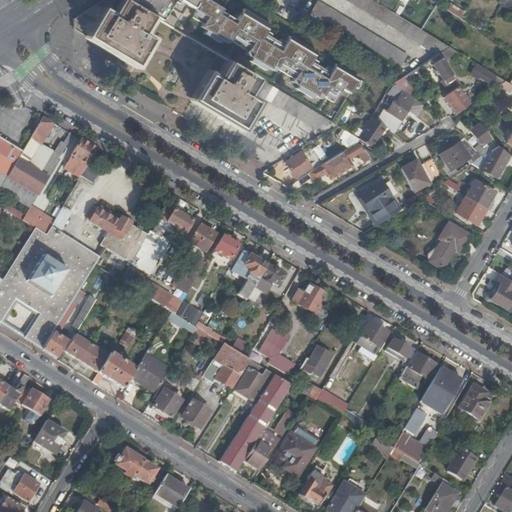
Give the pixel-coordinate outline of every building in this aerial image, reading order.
[(129,0),(99,0),(72,17),(72,24),(85,32),(111,48),(133,62),(149,36),(141,31),(151,14),(129,0)] [(339,88),(347,93),(351,87),(354,89),(359,80),(356,79),(357,78),(333,64),(329,70),(324,67),(323,69),(314,64),(316,61),(311,58),(315,52),(288,36),(283,42),(278,39),(277,41),(268,36),(270,33),(265,30),(268,24),(242,8),(237,17),(221,7),(225,2),(221,0),(129,0),(151,14),(171,26),(184,5),(193,11),(190,16),(201,23),(199,26),(204,29),(202,32),(218,42),(220,39),(226,43),(228,40),(245,51),(244,53),(250,57),(248,60),(264,70),(266,67),(273,71),(274,68),(291,79),(290,81),(296,85),(294,88),(310,98),(312,95),(319,99),(322,93),(332,99),(339,88)] [(404,54),(315,0),(314,0),(308,11),(398,65),(404,54)] [(348,0),(436,53),(439,52),(447,47),(448,46),(372,0),(348,0)] [(511,5),(511,0),(506,0),(502,6),(508,9),(511,5)] [(449,3),(445,9),(458,17),(462,11),(449,3)] [(422,4),(414,22),(421,25),(429,8),(422,4)] [(447,47),(449,50),(450,52),(455,55),(458,51),(449,45),(448,46),(447,47)] [(449,50),(447,47),(439,52),(441,57),(450,52),(449,50)] [(439,52),(436,53),(406,72),(411,79),(426,71),(429,76),(437,72),(442,79),(440,81),(443,87),(449,83),(454,80),(451,74),(440,57),(441,57),(439,52)] [(255,100),(244,94),(256,77),(228,60),(217,77),(208,72),(192,97),(239,126),(255,100)] [(480,77),(491,84),(493,81),(497,75),(476,62),(469,74),(478,80),(480,77)] [(389,84),(391,85),(402,92),(411,87),(409,82),(411,79),(406,72),(387,83),(389,84)] [(497,75),(493,81),(499,85),(505,81),(497,75)] [(503,89),(511,96),(511,94),(511,85),(509,83),(505,81),(499,85),(496,87),(500,91),(503,89)] [(456,87),(453,89),(449,83),(443,87),(444,88),(447,93),(444,95),(448,100),(446,102),(453,112),(466,103),(456,87)] [(261,95),(322,133),(334,125),(323,118),(268,84),(261,95)] [(385,110),(381,108),(374,119),(383,126),(390,131),(403,114),(404,113),(413,99),(402,92),(391,85),(385,94),(393,99),(393,101),(390,100),(388,103),(389,104),(385,110)] [(409,116),(419,103),(413,99),(404,113),(409,116)] [(42,118),(39,124),(22,151),(32,157),(40,143),(42,144),(54,123),(43,116),(42,118)] [(374,119),(371,116),(355,139),(357,140),(364,145),(374,139),(383,126),(374,119)] [(488,140),(478,125),(469,131),(480,145),(488,140)] [(65,143),(62,141),(55,153),(61,157),(74,135),(70,133),(65,143)] [(0,138),(0,171),(8,177),(18,159),(22,152),(0,138)] [(374,139),(364,145),(369,148),(370,146),(374,139)] [(79,162),(80,160),(87,165),(88,164),(97,149),(81,140),(72,155),(74,157),(73,159),(79,162)] [(460,162),(468,157),(471,163),(478,158),(481,157),(473,148),(465,140),(440,155),(449,169),(459,162),(460,162)] [(497,146),(494,142),(482,150),(485,154),(497,146)] [(42,144),(40,143),(32,157),(27,165),(48,179),(61,157),(55,153),(42,144)] [(319,144),(313,148),(320,160),(326,157),(319,144)] [(482,150),(478,144),(473,148),(481,157),(485,154),(482,150)] [(372,156),(355,145),(305,172),(310,181),(325,173),(328,178),(350,166),(346,160),(356,154),(362,162),(372,156)] [(485,172),(496,178),(509,155),(499,148),(497,146),(485,154),(485,155),(479,159),(478,158),(471,163),(469,164),(485,172)] [(22,151),(22,152),(18,159),(27,165),(32,157),(22,151)] [(294,178),(310,167),(299,151),(283,162),(294,178)] [(414,161),(399,169),(411,191),(442,173),(433,157),(422,164),(425,169),(421,172),(417,166),(414,161)] [(27,165),(18,159),(8,177),(21,186),(38,196),(48,179),(27,165)] [(88,164),(87,165),(79,179),(91,186),(100,171),(88,164)] [(21,186),(8,177),(0,189),(0,206),(5,210),(23,221),(26,215),(3,200),(7,194),(30,208),(31,207),(38,196),(21,186)] [(366,210),(364,211),(373,226),(404,206),(385,177),(356,194),(366,210)] [(448,181),(442,184),(455,192),(458,187),(448,181)] [(493,193),(474,181),(464,197),(483,209),(493,193)] [(84,186),(77,182),(54,221),(51,225),(60,230),(71,212),(69,211),(84,186)] [(157,200),(163,204),(171,193),(163,189),(157,200)] [(496,195),(493,193),(483,209),(486,211),(496,195)] [(464,197),(454,212),(473,224),(483,209),(464,197)] [(108,233),(101,245),(131,263),(148,234),(97,202),(87,219),(108,233)] [(26,215),(23,221),(35,228),(45,235),(50,227),(51,225),(54,221),(31,207),(30,208),(26,215)] [(162,236),(170,224),(174,226),(177,228),(185,233),(192,221),(174,210),(167,207),(153,231),(162,236)] [(486,211),(483,209),(473,224),(477,226),(486,211)] [(453,247),(457,249),(465,235),(448,225),(439,239),(439,240),(434,247),(428,252),(426,254),(426,256),(426,258),(428,260),(440,267),(453,247)] [(216,235),(200,226),(190,242),(205,253),(216,235)] [(50,227),(45,235),(95,266),(99,268),(103,261),(98,259),(99,258),(82,247),(50,227)] [(45,235),(35,228),(2,281),(0,284),(0,323),(16,299),(18,300),(19,300),(24,303),(33,309),(37,311),(37,313),(39,314),(24,340),(41,351),(52,334),(55,328),(68,308),(69,306),(75,298),(79,291),(95,266),(45,235)] [(224,234),(215,251),(230,260),(240,244),(224,234)] [(246,280),(237,296),(246,301),(267,266),(243,251),(232,271),(246,280)] [(186,295),(204,263),(191,255),(172,287),(186,295)] [(284,277),(267,266),(246,301),(246,302),(258,310),(271,287),(269,286),(271,284),(277,288),(284,277)] [(127,271),(121,281),(147,297),(154,302),(160,292),(127,271)] [(490,299),(505,308),(511,296),(511,282),(502,277),(497,284),(499,286),(490,299)] [(298,291),(291,302),(315,316),(321,306),(326,296),(308,285),(303,294),(298,291)] [(84,294),(79,291),(75,298),(78,300),(80,298),(81,299),(84,294)] [(173,300),(160,292),(154,302),(172,313),(176,315),(178,311),(171,306),(170,304),(173,300)] [(157,313),(159,310),(169,317),(172,313),(154,302),(147,297),(142,305),(148,308),(150,305),(152,307),(151,309),(157,313)] [(87,302),(72,326),(78,330),(94,306),(87,302)] [(182,305),(178,311),(176,315),(184,321),(187,315),(184,313),(187,309),(182,305)] [(324,308),(321,306),(315,316),(320,319),(325,311),(324,308)] [(72,311),(68,308),(55,328),(59,330),(61,331),(73,311),(72,311)] [(283,316),(275,311),(264,331),(271,335),(283,316)] [(199,321),(195,327),(198,329),(208,335),(209,336),(212,330),(199,321)] [(356,344),(374,355),(378,349),(387,334),(369,324),(361,338),(360,338),(356,344)] [(120,344),(126,348),(135,333),(128,329),(120,344)] [(196,333),(205,339),(208,335),(198,329),(196,333)] [(55,336),(52,334),(41,351),(55,360),(66,343),(55,336)] [(75,335),(64,353),(97,374),(108,357),(75,335)] [(405,361),(402,366),(406,368),(408,369),(417,354),(412,351),(393,340),(387,350),(405,361)] [(221,370),(211,364),(202,378),(212,384),(214,380),(232,391),(233,389),(246,368),(248,366),(251,362),(247,359),(223,345),(213,361),(223,367),(221,370)] [(319,379),(331,357),(317,348),(303,372),(310,377),(311,374),(319,379)] [(417,354),(408,369),(406,368),(399,379),(414,388),(421,377),(426,380),(430,374),(433,375),(436,370),(434,368),(436,365),(417,354)] [(110,355),(108,357),(97,374),(92,383),(97,386),(103,378),(122,390),(132,375),(135,371),(110,355)] [(171,371),(145,355),(135,371),(132,375),(142,382),(144,379),(160,389),(171,371)] [(248,366),(258,373),(261,368),(251,362),(248,366)] [(418,402),(439,416),(462,379),(440,366),(418,402)] [(263,379),(246,368),(233,389),(257,404),(274,376),(267,372),(263,379)] [(274,376),(257,404),(219,464),(235,474),(243,463),(262,432),(290,387),(290,386),(274,376)] [(15,393),(8,389),(0,402),(0,407),(9,414),(15,403),(23,390),(30,380),(25,377),(15,393)] [(144,379),(142,382),(158,392),(160,389),(144,379)] [(192,379),(186,388),(193,392),(199,383),(192,379)] [(0,402),(8,389),(0,383),(0,402)] [(472,385),(458,408),(477,420),(489,402),(483,398),(486,393),(472,385)] [(322,392),(314,388),(308,397),(316,402),(322,392)] [(153,407),(171,419),(181,402),(160,389),(158,392),(152,401),(155,403),(153,407)] [(31,391),(30,394),(23,390),(15,403),(36,417),(46,401),(31,391)] [(199,430),(210,413),(192,402),(182,419),(199,430)] [(403,429),(414,436),(427,415),(416,408),(403,429)] [(342,418),(341,418),(367,434),(371,426),(346,411),(342,418)] [(282,432),(290,417),(284,413),(275,428),(282,432)] [(65,435),(45,423),(33,444),(54,457),(59,448),(57,447),(65,435)] [(295,426),(290,433),(314,449),(319,442),(295,426)] [(371,426),(367,434),(369,435),(374,438),(380,442),(382,437),(384,434),(371,426)] [(278,443),(262,432),(243,463),(259,473),(278,443)] [(284,468),(296,477),(314,449),(290,433),(278,452),(289,460),(284,468)] [(395,445),(392,449),(393,450),(399,453),(417,465),(426,451),(401,435),(395,445)] [(382,437),(380,442),(392,449),(395,445),(382,437)] [(374,438),(368,448),(387,460),(393,450),(392,449),(380,442),(374,438)] [(446,471),(462,481),(476,458),(460,448),(446,471)] [(123,473),(122,476),(131,482),(132,481),(142,464),(124,452),(114,468),(123,473)] [(156,473),(142,464),(132,481),(134,483),(136,480),(147,487),(156,473)] [(434,475),(430,480),(439,486),(440,485),(440,484),(443,480),(434,475)] [(27,503),(39,486),(24,477),(13,494),(27,503)] [(511,478),(508,477),(501,488),(505,490),(511,493),(511,478)] [(166,478),(154,497),(176,511),(188,492),(166,478)] [(321,481),(316,489),(306,483),(297,497),(308,505),(310,502),(318,507),(330,487),(321,481)] [(344,483),(326,511),(355,511),(360,504),(365,496),(344,483)] [(440,485),(439,486),(424,510),(427,511),(445,511),(450,505),(449,502),(454,494),(440,485)] [(511,511),(511,493),(505,490),(494,507),(502,511),(511,511)] [(0,511),(21,511),(23,510),(7,499),(0,510),(0,511)] [(99,500),(95,506),(103,511),(112,511),(113,510),(99,500)]
